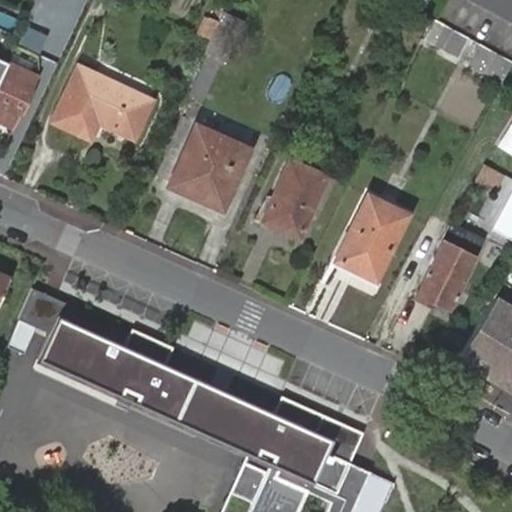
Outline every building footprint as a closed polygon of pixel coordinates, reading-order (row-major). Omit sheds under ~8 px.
[(467,37),(437,20),(427,40),(456,55),(467,37)] [(504,58),(478,43),(469,59),(487,69),(490,64),(497,69),(504,58)] [(0,80),(8,64),(9,62),(0,58),(0,80)] [(219,65),(205,58),(191,89),(205,95),(219,65)] [(37,77),(8,64),(0,80),(0,120),(14,126),(37,77)] [(150,99),(78,65),(52,121),(88,139),(97,121),(132,138),(150,99)] [(220,188),(239,146),(196,127),(172,179),(191,188),(196,178),(220,188)] [(339,136),(330,131),(322,149),(331,153),(339,136)] [(247,150),(239,146),(220,188),(196,178),(191,188),(188,194),(221,209),(247,150)] [(324,176),(289,160),(261,222),(298,237),(324,176)] [(474,177),(481,181),(490,166),(482,162),(474,177)] [(490,166),(481,181),(492,188),(501,173),(490,166)] [(504,175),(501,173),(492,188),(495,190),(504,175)] [(405,214),(368,197),(348,235),(352,237),(338,262),(373,279),(405,214)] [(415,294),(435,304),(447,310),(484,239),(452,222),(415,294)] [(0,297),(9,278),(0,274),(0,297)] [(374,511),(394,484),(369,472),(349,463),(324,451),(329,441),(306,430),(313,415),(280,400),(276,409),(195,373),(192,378),(151,360),(158,345),(125,331),(118,345),(70,323),(75,311),(62,305),(59,309),(45,303),(47,298),(32,292),(19,319),(35,326),(39,319),(53,325),(50,333),(38,358),(118,395),(122,388),(137,395),(145,379),(264,433),(257,449),(272,456),(246,511),(374,511)] [(432,308),(435,304),(415,294),(412,299),(432,308)] [(511,390),(511,306),(495,296),(458,357),(511,390)] [(62,305),(47,298),(45,303),(59,309),(62,305)] [(35,326),(50,333),(53,325),(39,319),(35,326)] [(163,345),(158,345),(151,360),(192,378),(195,373),(276,409),(280,400),(277,396),(274,393),(271,389),(267,387),(264,383),(261,380),(257,377),(253,375),(250,372),(246,369),(242,367),(238,365),(234,362),(230,360),(225,358),(221,357),(217,355),(212,353),(208,352),(204,350),(199,349),(195,348),(190,347),(185,347),(181,346),(176,346),(172,345),(167,345),(163,345)] [(145,379),(137,395),(134,402),(254,455),(257,449),(264,433),(145,379)]
